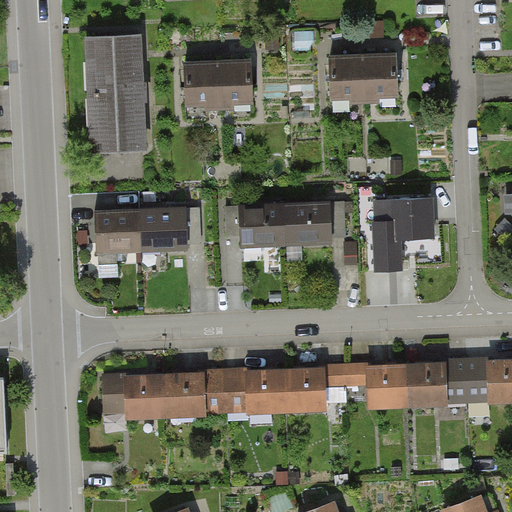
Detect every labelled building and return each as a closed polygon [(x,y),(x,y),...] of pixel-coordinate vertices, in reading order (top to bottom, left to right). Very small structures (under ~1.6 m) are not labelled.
[(137,35),(79,37),(83,153),(142,150),(137,35)] [(349,55),(327,56),(329,100),(398,97),(397,53),(383,54),(349,55)] [(204,62),(186,63),(188,107),(254,105),(252,61),(235,61),(204,62)] [(511,193),(501,194),(502,215),(511,214),(511,193)] [(432,199),(376,201),(377,221),(393,220),(394,238),(402,238),(433,237),(432,199)] [(349,202),(289,204),(290,246),(350,244),(349,202)] [(289,204),(228,206),(230,248),(290,246),(289,204)] [(196,207),(143,209),(144,250),(197,248),(196,207)] [(143,209),(90,210),(91,251),(144,250),(143,209)] [(394,238),(393,220),(377,221),(373,221),(375,272),(403,271),(402,238),(394,238)] [(511,360),(489,362),(490,403),(511,402),(511,360)] [(467,363),(414,365),(415,408),(468,406),(467,363)] [(414,365),(369,366),(371,409),(415,408),(414,365)] [(345,366),(292,368),(293,411),(347,409),(345,366)] [(292,368),(238,370),(240,413),(293,411),(292,368)] [(227,370),(163,373),(165,417),(228,415),(227,370)] [(163,373),(100,375),(102,420),(165,417),(163,373)] [(0,450),(8,450),(5,377),(0,377),(0,450)] [(445,507),(446,511),(487,511),(487,509),(482,494),(445,507)] [(302,511),(336,511),(333,501),(302,511)]
